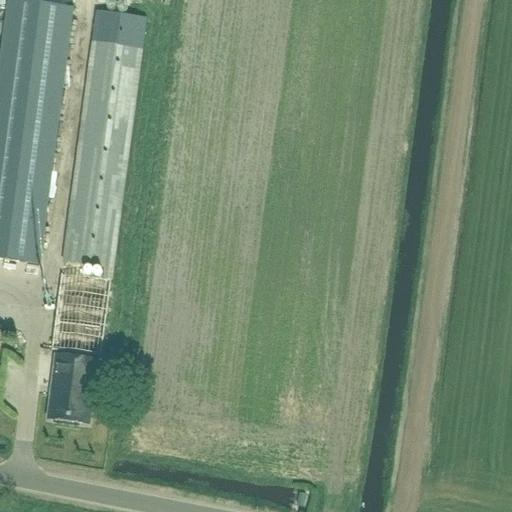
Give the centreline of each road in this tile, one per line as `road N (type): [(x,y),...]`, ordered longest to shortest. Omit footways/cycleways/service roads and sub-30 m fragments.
road 1 (track): [(466,0),(402,511)]
road 2 (unclassified): [(188,511),(0,475)]
